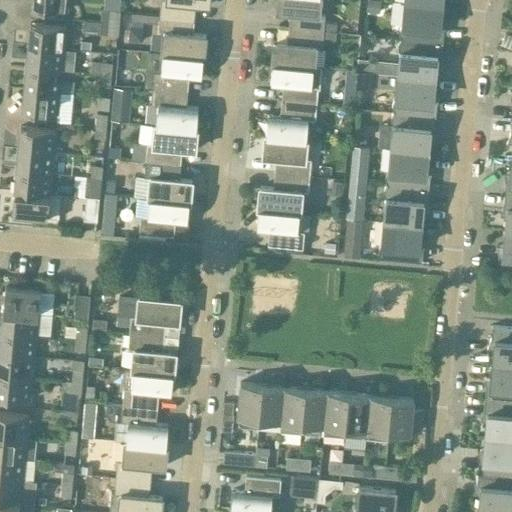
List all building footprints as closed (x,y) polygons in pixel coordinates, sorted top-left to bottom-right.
[(32,0),(32,7),(67,11),(68,0),(32,0)] [(160,0),(160,15),(194,18),(195,18),(193,17),(194,3),(209,4),(209,0),(160,0)] [(277,0),(277,11),(292,12),(290,27),(289,26),(288,27),(323,31),(325,14),(319,14),(320,0),(277,0)] [(442,5),(404,1),(400,38),(442,42),(443,31),(447,21),(441,20),(442,5)] [(109,9),(108,22),(120,23),(121,10),(109,9)] [(160,15),(158,32),(164,32),(162,52),(204,56),(206,35),(191,34),(193,19),(194,19),(194,18),(160,15)] [(107,34),(119,35),(120,23),(108,22),(107,34)] [(31,23),(29,45),(64,48),(66,26),(31,23)] [(274,41),(272,62),(314,66),(316,47),(322,47),(323,31),(288,27),(288,28),(290,28),(289,43),(274,41)] [(442,42),(400,38),(397,74),(435,78),(437,63),(443,64),(441,53),(442,42)] [(64,48),(29,45),(27,67),(62,70),(64,48)] [(154,71),(153,88),(188,91),(188,90),(186,90),(187,75),(201,77),(203,56),(204,56),(162,52),(163,53),(161,72),(154,71)] [(392,86),(393,59),(357,58),(356,85),(392,86)] [(112,62),(101,61),(100,73),(111,74),(112,62)] [(273,63),(271,83),(285,85),(284,99),(282,99),(282,100),(317,103),(318,87),(311,86),(313,67),(314,67),(314,66),(272,62),(272,63),(273,63)] [(27,67),(25,88),(60,91),(62,70),(27,67)] [(99,85),(110,86),(111,74),(100,73),(99,85)] [(397,74),(393,111),(435,115),(436,104),(440,93),(434,93),(435,78),(397,74)] [(131,119),(132,87),(113,86),(112,119),(131,119)] [(58,114),(60,91),(25,88),(22,110),(58,114)] [(187,92),(188,91),(153,88),(151,104),(158,105),(156,124),(155,124),(197,128),(196,128),(198,107),(184,106),(186,91),(187,92)] [(315,119),(317,103),(282,100),(283,101),(282,115),(268,114),(266,134),(265,134),(265,135),(307,139),(307,138),(306,138),(308,119),(315,119)] [(393,111),(390,147),(428,151),(430,136),(436,137),(434,126),(435,115),(393,111)] [(108,113),(96,112),(95,125),(107,126),(108,113)] [(147,143),(146,160),(181,163),(181,162),(179,162),(180,148),(195,149),(197,128),(155,124),(153,144),(147,143)] [(94,137),(106,138),(107,126),(95,125),(94,137)] [(21,126),(19,148),(54,152),(56,129),(21,126)] [(311,159),(305,158),(307,139),(265,135),(263,156),(278,157),(277,171),(275,171),(275,172),(310,175),(311,159)] [(363,254),(367,144),(350,144),(346,254),(363,254)] [(428,151),(390,147),(387,184),(428,188),(430,177),(433,166),(427,166),(428,151)] [(19,148),(17,170),(52,173),(54,152),(19,148)] [(144,176),(150,177),(148,197),(191,201),(192,180),(178,178),(179,164),(181,164),(181,163),(146,160),(144,176)] [(102,177),(103,165),(91,164),(90,176),(101,177),(102,177)] [(15,191),(50,195),(52,173),(17,170),(15,191)] [(258,207),(300,211),(302,191),(308,192),(310,175),(275,172),(275,173),(277,173),(275,188),(260,186),(258,207)] [(90,176),(87,176),(85,196),(99,197),(101,177),(90,176)] [(387,184),(383,220),(421,224),(423,209),(429,210),(427,199),(428,188),(387,184)] [(13,213),(48,217),(50,195),(15,191),(13,213)] [(116,193),(104,192),(103,205),(115,206),(116,193)] [(504,230),(511,231),(511,194),(504,194),(503,205),(500,215),(506,216),(504,230)] [(97,221),(99,197),(85,196),(83,220),(97,221)] [(174,235),(172,235),(174,220),(187,221),(189,201),(190,201),(191,201),(148,197),(137,196),(136,214),(140,215),(139,232),(142,233),(174,236),(174,235)] [(299,212),(300,212),(300,211),(258,207),(258,208),(259,208),(257,228),(271,229),(270,244),(268,244),(268,245),(303,248),(304,231),(297,231),(299,212)] [(426,239),(420,239),(421,224),(383,220),(380,257),(421,261),(423,249),(426,239)] [(497,267),(511,268),(511,231),(504,230),(503,246),(497,245),(498,255),(497,267)] [(6,287),(4,309),(39,313),(41,290),(6,287)] [(90,294),(76,293),(74,317),(88,318),(90,294)] [(165,334),(163,334),(164,320),(179,321),(181,300),(139,296),(134,296),(130,299),(129,316),(131,316),(129,332),(164,335),(165,334)] [(4,309),(2,331),(37,334),(39,313),(4,309)] [(76,325),(75,338),(87,339),(88,326),(76,325)] [(511,364),(511,327),(492,325),(491,337),(487,347),(493,348),(492,362),(511,364)] [(0,347),(0,352),(35,356),(37,334),(2,331),(0,347)] [(163,336),(164,336),(164,335),(129,332),(128,348),(134,349),(132,369),(174,373),(176,352),(161,350),(163,336)] [(74,350),(86,350),(87,339),(75,338),(74,350)] [(35,356),(0,352),(0,373),(33,377),(35,356)] [(486,387),(485,398),(511,400),(511,364),(492,362),(490,377),(484,377),(486,387)] [(72,368),(71,381),(83,382),(84,369),(72,368)] [(158,407),(156,407),(157,392),(171,393),(173,373),(174,373),(132,369),(133,369),(132,389),(124,388),(123,403),(123,404),(158,408),(158,407)] [(0,396),(30,399),(33,377),(0,373),(0,396)] [(70,392),(82,393),(83,382),(71,381),(70,392)] [(241,382),(237,416),(240,416),(239,423),(242,426),(258,427),(259,418),(263,384),(241,382)] [(284,386),(263,384),(259,418),(280,420),(281,420),(284,386)] [(280,420),(279,430),(301,432),(302,422),(306,388),(284,386),(281,420),(280,420)] [(327,390),(306,388),(302,422),(324,424),(327,390)] [(324,424),(323,434),(344,436),(349,392),(327,390),(324,424)] [(370,394),(349,392),(344,436),(366,438),(370,394)] [(366,438),(387,440),(388,430),(392,396),(370,394),(366,438)] [(414,398),(392,396),(388,430),(410,432),(411,431),(421,432),(424,408),(413,407),(414,398)] [(486,421),(485,435),(511,437),(511,400),(485,398),(484,410),(480,420),(486,421)] [(166,444),(168,424),(154,423),(156,408),(158,408),(123,404),(123,403),(106,402),(105,412),(111,419),(121,421),(128,421),(127,441),(125,440),(125,441),(167,445),(168,444),(166,444)] [(84,433),(93,433),(93,404),(84,404),(84,433)] [(56,421),(77,423),(78,412),(57,410),(56,421)] [(0,412),(0,434),(27,437),(29,415),(0,412)] [(66,429),(65,441),(76,442),(77,429),(66,429)] [(0,434),(0,456),(25,459),(27,437),(0,434)] [(479,460),(478,471),(511,474),(511,437),(485,435),(483,450),(477,450),(479,460)] [(64,453),(75,454),(76,442),(65,441),(64,453)] [(117,460),(116,477),(151,480),(151,479),(149,479),(150,464),(165,466),(167,445),(125,441),(123,461),(117,460)] [(224,449),(223,462),(255,465),(256,453),(224,449)] [(267,466),(268,454),(256,453),(255,465),(267,466)] [(286,455),(285,468),(298,469),(299,457),(286,455)] [(25,459),(0,456),(0,478),(36,482),(36,481),(23,479),(25,459)] [(310,470),(311,458),(299,457),(298,469),(310,470)] [(330,460),(329,472),(341,473),(342,461),(330,460)] [(353,474),(354,462),(342,461),(341,473),(353,474)] [(373,464),(372,476),(384,477),(385,465),(373,464)] [(416,480),(417,468),(385,465),(384,477),(416,480)] [(73,472),(62,471),(61,484),(72,485),(73,472)] [(511,511),(511,474),(478,471),(477,483),(473,493),(479,493),(478,508),(511,511)] [(231,510),(230,510),(247,511),(270,511),(272,494),(280,495),(281,478),(246,475),(246,476),(248,477),(246,491),(233,489),(231,510)] [(114,493),(120,494),(118,511),(161,511),(163,496),(148,495),(149,481),(151,481),(151,480),(116,477),(114,493)] [(36,482),(0,478),(0,499),(34,503),(36,482)] [(342,487),(343,479),(319,478),(316,501),(324,501),(325,494),(334,487),(342,487)] [(60,495),(71,496),(72,485),(61,484),(60,495)] [(396,489),(358,485),(355,511),(398,511),(401,505),(395,504),(396,489)] [(33,511),(34,503),(0,499),(0,511),(33,511)]
